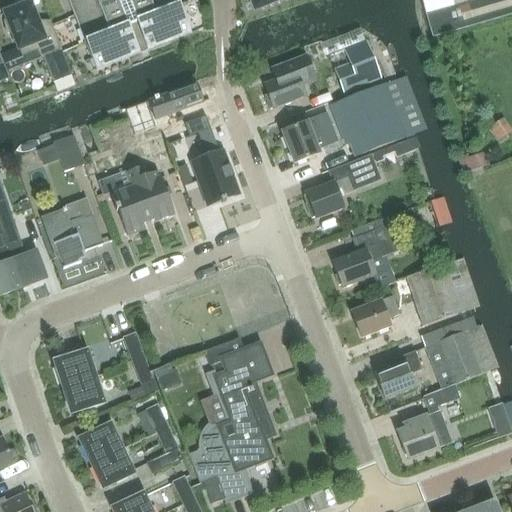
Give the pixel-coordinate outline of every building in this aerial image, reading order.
[(68,0),(75,16),(116,0),(68,0)] [(116,0),(75,16),(86,43),(128,26),(117,0),(116,0)] [(139,54),(148,51),(137,23),(127,0),(117,0),(128,26),(139,54)] [(179,6),(176,0),(127,0),(137,23),(179,6)] [(251,0),(255,9),(278,0),(251,0)] [(511,0),(420,0),(433,39),(511,15),(511,0)] [(41,58),(61,50),(51,25),(40,29),(29,4),(22,7),(19,3),(3,12),(5,14),(7,21),(4,22),(7,34),(12,33),(22,57),(37,51),(40,57),(41,58)] [(185,21),(179,6),(137,23),(148,51),(190,34),(185,21)] [(72,14),(52,21),(58,39),(78,33),(72,14)] [(96,71),(139,54),(128,26),(86,43),(92,58),(91,58),(96,71)] [(380,80),(365,43),(329,57),(344,94),(380,80)] [(275,80),(263,85),(268,96),(264,97),(269,111),(273,109),(273,110),(305,98),(301,87),(315,81),(306,56),(271,69),(275,80)] [(197,86),(152,102),(159,120),(204,104),(197,86)] [(333,117),(341,137),(350,160),(404,139),(384,87),(330,108),(333,117)] [(326,115),(282,133),(294,164),(318,155),(316,150),(336,142),(335,139),(341,137),(333,117),(327,119),(326,115)] [(202,133),(210,130),(205,117),(184,125),(189,138),(202,133)] [(197,160),(182,166),(198,210),(229,199),(221,175),(214,154),(210,156),(202,133),(189,138),(197,160)] [(73,135),(52,142),(54,148),(63,172),(84,165),(73,135)] [(327,172),(332,184),(306,194),(310,204),(307,205),(312,219),(316,217),(317,220),(344,209),(339,198),(354,192),(353,191),(380,180),(371,155),(327,172)] [(132,188),(112,195),(116,207),(115,208),(116,212),(118,211),(119,213),(120,218),(127,237),(145,230),(143,224),(154,220),(155,223),(174,216),(160,178),(159,178),(157,172),(147,176),(144,167),(126,173),(132,188)] [(84,253),(101,246),(91,217),(85,202),(62,210),(63,212),(43,220),(57,258),(59,258),(63,270),(81,263),(81,262),(86,260),(84,253)] [(0,222),(0,227),(22,288),(45,280),(35,253),(23,257),(18,242),(20,242),(12,219),(0,222)] [(359,253),(332,263),(337,276),(334,277),(338,287),(341,286),(342,290),(372,278),(376,290),(394,283),(384,257),(399,251),(390,226),(354,240),(359,253)] [(0,295),(22,288),(0,227),(0,263),(1,265),(0,265),(0,295)] [(460,307),(445,265),(406,278),(422,328),(462,314),(460,307)] [(388,320),(399,316),(392,298),(381,302),(351,313),(361,339),(391,328),(388,320)] [(473,318),(420,338),(441,392),(490,371),(473,329),(476,327),(473,318)] [(133,365),(144,362),(135,335),(124,339),(133,365)] [(210,461),(192,467),(199,484),(216,477),(227,505),(252,496),(244,477),(239,478),(237,472),(271,459),(263,440),(274,436),(253,383),(271,376),(259,345),(243,351),(240,340),(204,353),(210,367),(222,363),(226,373),(214,378),(231,423),(218,428),(216,430),(214,433),(213,434),(212,436),(211,438),(210,440),(209,442),(209,445),(208,447),(208,449),(208,452),(208,454),(209,457),(210,461)] [(55,363),(63,388),(95,377),(87,352),(55,363)] [(410,375),(421,370),(414,353),(402,358),(404,363),(374,375),(385,401),(415,389),(410,375)] [(162,366),(167,379),(205,367),(201,354),(162,366)] [(151,381),(144,362),(133,365),(141,388),(128,393),(132,405),(144,401),(143,398),(160,392),(155,379),(151,381)] [(95,377),(63,388),(71,413),(103,403),(95,377)] [(405,431),(397,434),(407,461),(450,445),(445,430),(439,413),(438,413),(436,409),(458,401),(453,388),(421,400),(428,417),(403,426),(405,431)] [(130,418),(141,440),(167,428),(157,406),(130,418)] [(91,464),(122,449),(111,425),(80,440),(91,464)] [(182,460),(167,428),(141,440),(141,441),(156,434),(166,455),(147,464),(152,474),(182,460)] [(0,470),(12,464),(11,462),(15,460),(16,458),(13,451),(10,450),(7,452),(0,439),(0,470)] [(133,473),(122,449),(91,464),(102,488),(133,473)] [(184,478),(173,483),(183,505),(194,500),(184,478)] [(218,484),(205,489),(211,508),(225,502),(218,484)] [(35,511),(34,508),(30,508),(23,495),(0,505),(0,511),(35,511)] [(113,511),(151,511),(143,495),(112,509),(113,511)] [(199,511),(194,500),(183,505),(185,511),(199,511)] [(466,507),(468,511),(497,511),(494,503),(474,510),(472,505),(466,507)]
